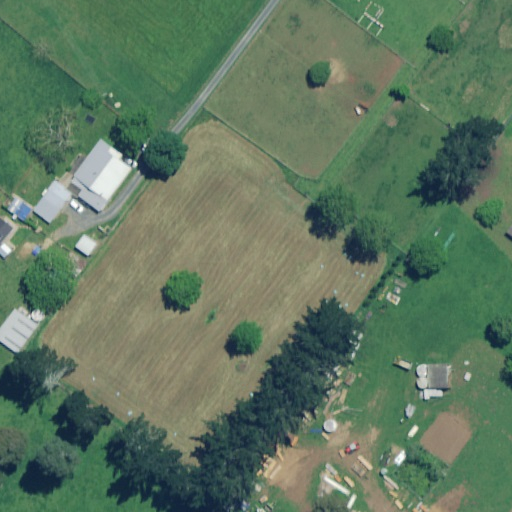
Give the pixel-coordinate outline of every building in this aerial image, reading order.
[(124,155),(104,140),(73,181),(85,190),(81,196),(102,212),(134,168),(121,158),(124,155)] [(73,194),(57,181),(35,210),(52,223),(73,194)] [(98,245),(87,236),(78,247),(90,256),(98,245)] [(39,326),(17,309),(0,331),(0,339),(19,354),(39,326)] [(451,388),(450,364),(419,365),(419,389),(451,388)]
